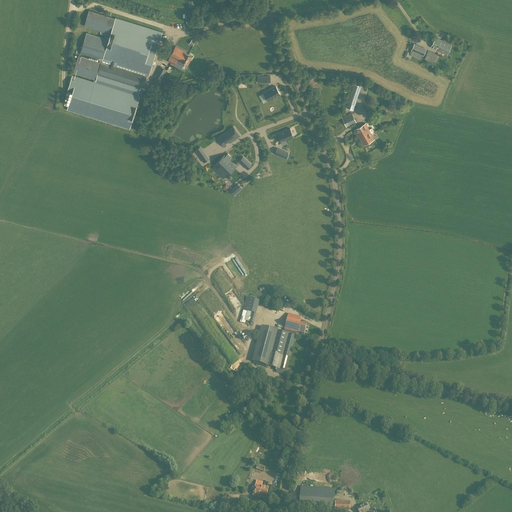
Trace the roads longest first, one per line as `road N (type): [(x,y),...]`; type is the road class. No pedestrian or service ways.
road 1 (unclassified): [(279,511),(339,240),(329,164),(266,0)]
road 2 (track): [(511,412),(315,363)]
